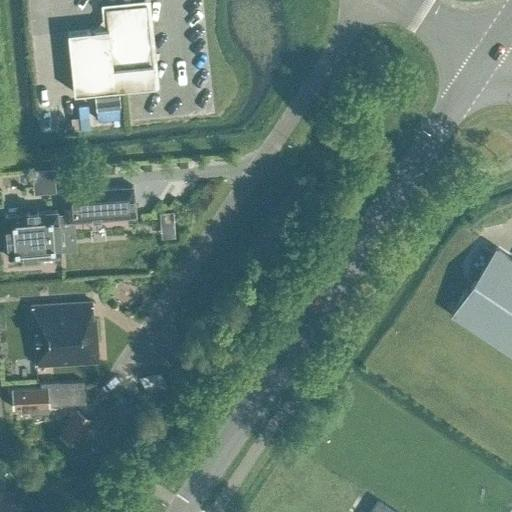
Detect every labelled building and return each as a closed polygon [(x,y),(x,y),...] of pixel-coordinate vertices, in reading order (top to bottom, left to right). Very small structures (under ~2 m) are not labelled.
[(117,85),(154,82),(145,1),(105,5),(107,25),(67,29),(73,90),(93,88),(117,85)] [(119,105),(117,85),(93,88),(95,108),(119,105)] [(32,189),(54,188),(53,164),(31,165),(32,189)] [(57,211),(57,207),(3,212),(7,256),(61,251),(61,249),(76,247),(73,220),(135,215),(133,183),(61,189),(63,211),(57,211)] [(173,232),(172,206),(161,206),(161,233),(173,232)] [(511,256),(494,244),(449,311),(511,353),(511,256)] [(92,315),(91,298),(31,302),(35,363),(97,359),(95,315),(92,315)] [(39,384),(10,386),(12,406),(29,405),(29,410),(47,409),(47,404),(60,403),(60,401),(84,400),(82,378),(59,379),(58,379),(40,380),(39,380),(39,384)] [(75,445),(93,417),(75,405),(57,433),(75,445)] [(396,511),(376,499),(366,511),(396,511)]
